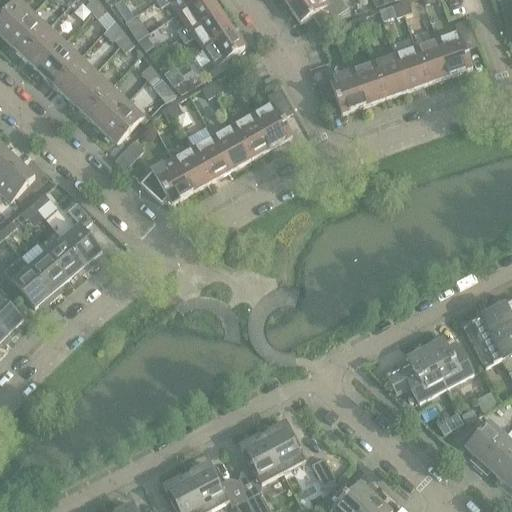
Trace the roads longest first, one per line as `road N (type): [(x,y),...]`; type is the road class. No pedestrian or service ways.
road 1 (residential): [(64,511),(317,377)]
road 2 (residential): [(166,253),(0,97)]
road 3 (residential): [(0,407),(166,253)]
road 4 (residential): [(317,377),(511,274)]
road 5 (residential): [(166,253),(333,162)]
road 6 (residential): [(333,162),(510,100)]
road 7 (residential): [(333,162),(280,49),(245,0)]
road 8 (residential): [(443,505),(317,377)]
